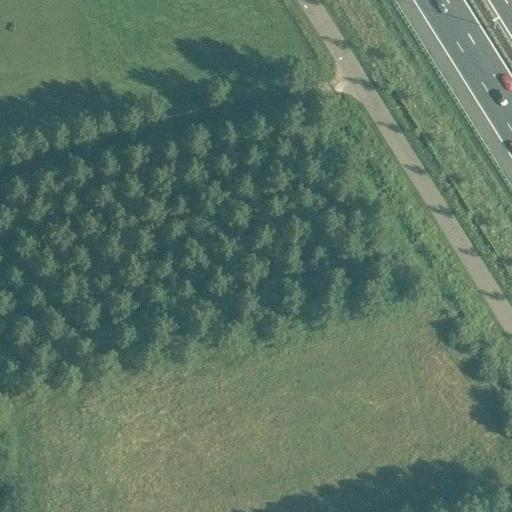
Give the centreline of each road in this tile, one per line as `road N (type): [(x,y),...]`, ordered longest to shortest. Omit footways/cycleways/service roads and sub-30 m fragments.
road 1 (unclassified): [(511,323),(308,0)]
road 2 (motorway): [(441,0),(511,113)]
